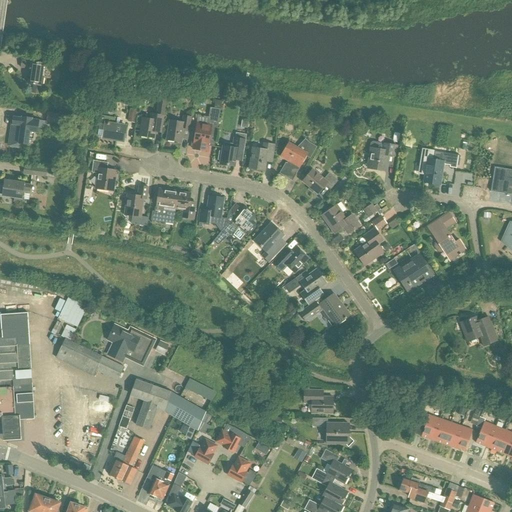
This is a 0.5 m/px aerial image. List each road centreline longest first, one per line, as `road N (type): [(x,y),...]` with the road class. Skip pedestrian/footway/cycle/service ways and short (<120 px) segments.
road 1 (residential): [(382,330),(301,217),(273,195),(110,161)]
road 2 (residential): [(138,511),(0,453)]
road 3 (residential): [(511,491),(373,439)]
road 4 (residential): [(382,330),(357,361),(373,439)]
